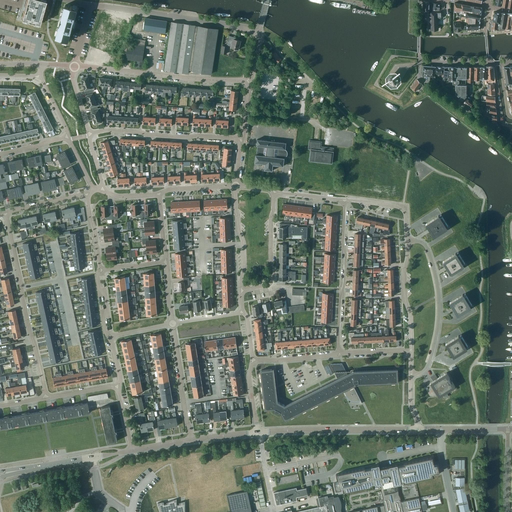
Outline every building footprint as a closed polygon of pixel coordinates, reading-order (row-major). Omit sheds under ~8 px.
[(26,0),(22,18),(21,18),(21,19),(22,19),(38,24),(39,24),(39,23),(45,1),(46,0),(45,0),(43,0),(26,0)] [(428,11),(437,10),(437,9),(435,9),(433,9),(434,3),(433,3),(433,2),(429,1),(423,1),(423,10),(428,10),(428,11)] [(460,12),(463,12),(464,12),(464,11),(480,14),(481,7),(468,5),(461,4),(454,3),(454,11),(456,11),(460,12)] [(56,37),(69,41),(78,8),(65,5),(56,37)] [(351,7),(350,13),(377,17),(377,11),(351,7)] [(440,11),(437,11),(429,11),(430,29),(438,29),(438,19),(441,19),(440,11)] [(472,19),(471,22),(479,21),(479,20),(480,20),(480,14),(464,11),(464,12),(463,12),(463,13),(465,13),(465,17),(466,18),(472,19)] [(497,26),(499,26),(501,12),(494,12),(493,21),(497,22),(497,26)] [(119,55),(130,22),(100,13),(90,46),(119,55)] [(466,18),(465,17),(466,18),(466,22),(467,22),(467,25),(462,26),(462,25),(460,23),(453,23),(454,30),(456,30),(456,31),(460,31),(460,30),(467,30),(479,29),(480,21),(479,21),(471,22),(472,19),(466,18)] [(169,33),(170,33),(171,22),(171,23),(166,22),(167,21),(145,18),(143,30),(165,33),(169,33)] [(497,29),(497,26),(497,22),(493,21),(490,20),(489,30),(491,30),(497,29)] [(188,70),(195,27),(195,26),(171,22),(170,33),(169,33),(164,70),(188,73),(189,70),(188,70)] [(188,70),(189,70),(191,70),(191,71),(211,74),(218,29),(198,26),(198,27),(195,27),(188,70)] [(235,39),(235,38),(229,36),(226,45),(231,46),(231,47),(238,49),(240,41),(235,39)] [(135,67),(143,68),(144,61),(142,61),(144,40),(131,38),(130,44),(125,43),(122,60),(127,61),(127,59),(136,60),(135,67)] [(275,52),(271,55),(277,62),(281,59),(275,52)] [(434,74),(443,75),(444,67),(435,67),(434,74)] [(457,78),(467,78),(467,67),(455,67),(455,86),(455,94),(463,101),(466,96),(466,85),(456,84),(456,83),(458,83),(458,80),(458,79),(456,79),(457,78)] [(506,84),(509,84),(509,87),(511,87),(511,83),(510,75),(509,67),(504,67),(503,67),(505,78),(506,83),(506,84)] [(388,78),(388,79),(388,82),(389,82),(391,84),(391,85),(392,85),(395,84),(395,85),(396,84),(398,82),(398,81),(398,78),(397,77),(395,75),(394,75),(391,75),(390,75),(390,76),(388,78)] [(88,76),(81,78),(83,84),(89,82),(90,83),(92,83),(92,82),(95,82),(94,79),(89,81),(88,76)] [(410,88),(415,91),(421,83),(420,81),(419,81),(417,79),(415,82),(413,84),(412,86),(410,88)] [(118,87),(121,87),(122,87),(123,81),(117,81),(116,86),(115,86),(115,89),(117,89),(118,87)] [(127,88),(128,88),(129,82),(123,81),(122,87),(121,87),(121,90),(123,90),(124,87),(127,88)] [(89,82),(83,84),(84,91),(85,90),(86,93),(92,91),(92,89),(94,89),(93,86),(91,87),(90,83),(89,82)] [(134,89),(133,89),(133,91),(135,91),(136,89),(140,89),(141,84),(135,83),(134,89)] [(152,85),(146,84),(146,90),(145,90),(144,97),(146,97),(147,90),(151,90),(152,90),(152,85)] [(168,101),(171,101),(171,92),(176,93),(177,87),(170,86),(170,92),(169,92),(168,101)] [(195,88),(195,94),(193,94),(193,97),(196,97),(196,94),(199,94),(201,94),(201,89),(195,88)] [(207,95),(205,95),(205,98),(208,98),(208,95),(213,95),(213,90),(207,89),(207,95)] [(87,95),(86,95),(88,101),(95,99),(93,95),(96,94),(95,91),(93,92),(92,91),(86,93),(87,95)] [(31,100),(37,98),(34,92),(29,95),(30,98),(29,99),(30,101),(31,100)] [(463,103),(469,108),(472,105),(473,103),(474,104),(475,103),(472,100),(468,97),(463,103)] [(26,109),(29,108),(40,103),(37,98),(31,100),(33,104),(25,107),(26,109)] [(95,99),(88,101),(90,107),(91,107),(91,108),(91,110),(97,108),(97,106),(99,105),(99,103),(96,104),(95,99)] [(33,116),(34,118),(45,113),(42,108),(36,111),(38,114),(33,116)] [(92,112),(91,112),(93,118),(100,116),(100,115),(98,111),(101,111),(100,108),(98,109),(97,108),(91,110),(92,111),(92,112)] [(100,116),(93,118),(95,124),(102,122),(100,117),(104,116),(104,113),(100,115),(100,116)] [(487,114),(484,113),(483,117),(488,118),(488,120),(492,120),(491,124),(497,124),(497,125),(496,115),(487,114)] [(38,127),(39,129),(50,124),(47,118),(41,121),(43,124),(38,127)] [(31,124),(29,124),(32,136),(38,135),(36,129),(33,129),(31,124)] [(52,129),(50,124),(39,129),(41,134),(44,132),(43,129),(45,128),(47,132),(52,129)] [(20,126),(18,127),(21,138),(26,137),(25,131),(21,132),(21,130),(20,126)] [(8,133),(8,135),(9,141),(15,140),(14,134),(10,134),(9,128),(7,129),(8,133)] [(287,154),(287,153),(287,152),(287,151),(286,150),(285,149),(286,142),(257,139),(256,145),(257,146),(256,154),(255,154),(254,163),(264,164),(264,170),(272,171),(273,165),(283,166),(284,158),(285,157),(287,155),(287,154)] [(309,161),(332,163),(333,148),(321,146),(321,142),(309,140),(308,149),(310,149),(309,161)] [(224,149),(223,154),(231,154),(232,149),(224,148),(224,146),(221,146),(221,149),(224,149)] [(55,162),(56,163),(66,158),(64,152),(56,155),(58,159),(55,161),(55,162)] [(39,155),(33,157),(36,169),(38,169),(37,165),(41,164),(39,155)] [(36,169),(33,157),(27,158),(29,167),(33,166),(34,170),(36,169)] [(66,158),(56,163),(56,165),(57,165),(60,163),(62,167),(69,164),(66,158)] [(14,161),(18,176),(20,176),(19,169),(23,168),(21,159),(14,161)] [(230,160),(223,159),(222,161),(219,160),(219,162),(222,163),(222,165),(222,167),(227,168),(228,166),(230,166),(230,160)] [(18,176),(14,161),(8,162),(10,171),(13,170),(14,174),(10,175),(11,180),(18,178),(18,176)] [(62,176),(63,178),(74,173),(71,167),(64,171),(66,175),(62,176)] [(74,173),(63,178),(64,180),(68,179),(70,182),(77,179),(74,173)] [(48,176),(46,177),(49,189),(55,188),(55,185),(54,180),(54,179),(49,180),(48,176)] [(43,191),(49,189),(46,177),(44,177),(45,181),(41,182),(43,191)] [(26,194),(33,193),(30,180),(29,180),(27,181),(28,185),(24,186),(26,194)] [(32,180),(30,180),(33,193),(39,191),(37,183),(33,184),(32,180)] [(7,190),(8,198),(15,196),(12,184),(10,185),(11,189),(7,190)] [(14,184),(12,184),(15,196),(21,195),(19,187),(15,188),(14,184)] [(145,211),(142,211),(142,218),(148,217),(148,214),(152,213),(151,210),(152,210),(152,208),(151,208),(151,204),(144,204),(145,211)] [(131,209),(132,211),(132,217),(136,216),(136,218),(142,218),(142,211),(139,211),(138,205),(132,205),(132,209),(131,209)] [(111,213),(108,213),(108,206),(101,207),(101,211),(101,213),(102,213),(102,216),(106,216),(106,220),(112,219),(111,213)] [(114,213),(111,213),(112,219),(117,219),(117,215),(121,215),(121,212),(121,210),(121,206),(114,206),(114,213)] [(73,207),(67,209),(69,217),(75,215),(73,207)] [(63,218),(69,217),(67,209),(61,210),(63,218)] [(56,220),(54,211),(48,213),(50,221),(56,220)] [(44,223),(50,221),(48,213),(42,214),(44,223)] [(31,226),(32,228),(32,229),(35,228),(34,225),(37,224),(36,216),(29,217),(31,226)] [(427,227),(431,234),(432,234),(434,237),(446,229),(438,216),(425,224),(427,227)] [(23,218),(25,227),(29,226),(30,229),(32,228),(31,226),(29,217),(23,218)] [(362,224),(364,218),(357,217),(356,222),(355,227),(361,228),(362,224)] [(19,228),(25,227),(23,218),(17,220),(19,228)] [(154,221),(147,222),(147,219),(137,220),(137,223),(141,223),(141,225),(144,225),(145,229),(154,228),(154,221)] [(280,225),(280,227),(279,238),(286,238),(286,237),(292,237),(292,235),(299,235),(301,235),(301,240),(304,240),(307,240),(307,227),(297,227),(297,225),(294,225),(291,224),(289,224),(281,224),(280,223),(279,224),(280,225)] [(110,228),(103,229),(104,235),(114,234),(113,230),(117,230),(116,224),(110,225),(110,228)] [(155,234),(154,228),(145,229),(145,232),(141,233),(142,238),(148,238),(148,235),(155,234)] [(114,238),(114,234),(104,235),(105,242),(112,241),(112,244),(119,243),(118,241),(118,237),(114,238)] [(146,244),(146,248),(156,247),(155,240),(149,241),(148,238),(142,238),(142,244),(146,244)] [(32,241),(22,243),(24,249),(36,247),(36,244),(32,244),(32,241)] [(106,248),(107,254),(116,253),(116,249),(119,249),(119,243),(112,244),(113,247),(106,248)] [(36,247),(24,249),(25,255),(34,253),(34,250),(37,249),(36,247)] [(107,254),(107,261),(121,259),(120,256),(119,256),(119,252),(116,253),(107,254)] [(444,264),(448,272),(449,271),(451,274),(463,266),(455,253),(442,261),(444,264)] [(39,258),(26,261),(27,267),(37,265),(36,262),(40,261),(39,258)] [(42,270),(29,273),(30,279),(39,277),(39,274),(42,273),(42,270)] [(292,273),(279,273),(279,280),(285,280),(285,281),(289,282),(289,277),(292,277),(292,280),(295,280),(295,274),(292,274),(292,273)] [(2,286),(9,285),(8,278),(0,279),(1,283),(0,282),(0,286),(0,287),(2,286)] [(178,282),(179,290),(185,290),(184,285),(189,284),(189,283),(191,282),(191,280),(188,281),(188,278),(183,278),(183,282),(178,282)] [(3,290),(3,293),(11,291),(9,285),(2,286),(3,290)] [(44,290),(35,292),(37,298),(49,295),(49,293),(45,293),(44,290)] [(1,301),(5,300),(12,298),(11,291),(3,293),(4,296),(0,297),(1,301)] [(457,315),(470,308),(462,294),(449,302),(451,305),(455,313),(456,312),(457,315)] [(49,295),(37,298),(38,304),(47,302),(46,299),(50,298),(49,295)] [(14,305),(12,298),(5,300),(6,307),(14,305)] [(282,314),(287,313),(286,300),(282,301),(282,300),(274,302),(275,309),(281,307),(282,314)] [(188,305),(190,305),(190,302),(184,303),(185,306),(179,306),(180,313),(181,313),(181,314),(184,313),(189,312),(188,305)] [(273,315),(273,309),(270,310),(269,303),(263,304),(264,312),(266,311),(267,316),(273,315)] [(261,316),(262,316),(262,310),(258,310),(258,306),(252,307),(253,315),(259,314),(259,316),(261,316)] [(52,307),(39,310),(40,316),(50,314),(49,311),(53,310),(52,307)] [(16,317),(15,309),(7,311),(9,318),(16,317)] [(18,323),(16,317),(9,318),(10,325),(18,323)] [(54,319),(42,322),(43,328),(52,326),(52,323),(55,322),(54,319)] [(12,331),(12,332),(19,330),(18,323),(10,325),(11,329),(6,330),(7,332),(12,331)] [(21,337),(19,330),(12,332),(13,338),(21,337)] [(88,335),(85,336),(85,339),(98,336),(97,330),(87,332),(88,335)] [(57,331),(44,333),(46,339),(55,337),(54,334),(58,333),(57,331)] [(357,343),(357,337),(357,334),(354,334),(354,333),(348,333),(349,338),(351,337),(351,343),(357,343)] [(447,347),(451,354),(453,357),(466,349),(458,336),(445,343),(447,346),(447,347)] [(223,339),(224,349),(228,348),(229,351),(231,351),(229,338),(223,339)] [(122,347),(132,345),(131,339),(127,340),(121,341),(122,347)] [(216,340),(210,340),(212,351),(216,350),(216,353),(218,353),(216,340)] [(60,342),(47,345),(48,351),(57,349),(57,346),(60,345),(60,342)] [(91,347),(87,348),(88,350),(100,348),(99,342),(90,344),(91,347)] [(257,344),(258,350),(264,349),(264,351),(269,351),(269,349),(271,349),(270,346),(272,346),(271,342),(263,343),(257,344)] [(124,353),(134,351),(132,345),(122,347),(123,349),(124,353)] [(11,356),(13,356),(20,354),(19,347),(12,349),(12,352),(10,353),(11,356)] [(100,348),(88,350),(88,353),(92,353),(93,356),(102,354),(100,348)] [(134,351),(124,353),(125,359),(135,357),(134,351)] [(10,363),(14,362),(22,361),(20,354),(13,356),(14,359),(9,360),(10,363)] [(62,354),(49,357),(51,363),(60,361),(59,358),(63,357),(62,354)] [(226,362),(226,364),(239,362),(238,356),(228,357),(228,362),(226,362)] [(125,359),(126,365),(136,363),(135,357),(125,359)] [(15,363),(10,364),(11,367),(15,366),(16,369),(23,368),(22,361),(14,362),(15,363)] [(136,363),(126,365),(128,371),(137,369),(136,363)] [(278,401),(275,376),(274,369),(262,370),(260,370),(265,410),(275,409),(275,411),(275,412),(276,413),(277,413),(278,413),(280,412),(285,421),(344,391),(346,395),(348,398),(350,400),(352,401),(355,401),(357,401),(360,400),(361,403),(362,403),(353,386),(356,385),(358,385),(398,383),(398,369),(346,371),(342,363),(330,364),(334,372),(333,372),(334,372),(338,379),(285,405),(278,401)] [(102,365),(99,366),(99,369),(101,379),(107,378),(106,368),(102,369),(102,365)] [(96,366),(93,367),(95,380),(101,379),(99,369),(96,370),(96,366)] [(84,369),(81,369),(83,382),(89,381),(88,371),(85,372),(84,369)] [(129,376),(129,377),(139,374),(137,369),(128,371),(129,376)] [(227,375),(228,377),(241,375),(240,369),(230,370),(230,374),(227,375)] [(72,371),(69,371),(72,384),(78,383),(76,374),(73,374),(72,371)] [(24,372),(16,374),(18,386),(20,393),(26,392),(25,385),(22,385),(21,378),(25,377),(24,372)] [(430,382),(439,396),(441,395),(442,396),(449,396),(447,391),(455,386),(452,381),(451,382),(449,378),(450,378),(446,372),(437,378),(435,374),(430,377),(433,381),(430,382)] [(60,373),(58,373),(60,386),(66,385),(64,376),(61,376),(60,373)] [(139,376),(139,374),(129,377),(130,382),(140,380),(139,376)] [(141,386),(140,380),(130,382),(131,388),(138,387),(141,386)] [(232,387),(229,387),(229,389),(242,387),(242,381),(231,383),(232,387)] [(15,382),(11,383),(12,387),(13,394),(20,393),(18,386),(15,386),(15,382)] [(138,387),(131,388),(133,394),(143,392),(141,386),(138,387)] [(13,394),(12,387),(5,388),(6,396),(13,394)] [(147,397),(152,396),(151,393),(140,395),(141,397),(134,399),(137,411),(144,409),(142,402),(148,401),(147,397)] [(224,404),(224,406),(223,406),(223,411),(219,411),(220,420),(227,419),(225,406),(227,406),(227,401),(226,399),(218,400),(219,404),(224,404)] [(232,400),(227,401),(227,406),(230,406),(231,418),(237,418),(236,410),(233,410),(232,400)] [(210,408),(213,408),(214,420),(220,420),(219,411),(216,412),(215,402),(210,402),(210,408)] [(87,403),(78,404),(80,414),(88,413),(87,403)] [(71,416),(80,414),(78,404),(69,406),(71,416)] [(203,422),(202,413),(201,404),(195,404),(195,407),(196,407),(196,410),(195,410),(197,422),(203,422)] [(69,406),(60,408),(62,417),(71,416),(69,406)] [(100,408),(101,417),(112,414),(112,413),(111,414),(109,406),(100,408)] [(60,408),(51,409),(53,419),(62,417),(60,408)] [(177,425),(174,408),(168,409),(169,411),(169,412),(172,411),(173,418),(170,418),(171,426),(177,425)] [(51,409),(42,411),(44,420),(53,419),(51,409)] [(35,422),(44,420),(42,411),(34,412),(35,422)] [(154,415),(153,411),(150,412),(151,417),(149,417),(150,422),(146,422),(147,430),(154,429),(152,422),(155,422),(154,415)] [(34,412),(25,414),(26,424),(35,422),(34,412)] [(18,425),(26,424),(25,414),(16,415),(18,425)] [(101,417),(103,425),(113,423),(112,415),(113,415),(112,414),(101,417)] [(9,427),(18,425),(16,415),(7,417),(9,427)] [(159,428),(165,427),(163,419),(160,420),(159,416),(157,416),(159,428)] [(9,427),(7,417),(0,418),(0,427),(0,428),(9,427)] [(141,431),(147,430),(146,422),(143,423),(142,417),(138,418),(139,424),(140,424),(141,431)] [(103,425),(105,434),(116,432),(116,431),(115,431),(113,423),(103,425)] [(116,432),(105,434),(107,443),(117,441),(115,433),(117,432),(116,432)] [(426,504),(423,505),(420,505),(419,498),(401,501),(400,498),(399,495),(398,488),(396,485),(401,484),(401,482),(404,481),(404,483),(433,477),(432,473),(439,472),(438,464),(434,465),(434,463),(432,457),(403,463),(404,465),(397,466),(397,464),(389,466),(386,467),(382,467),(380,468),(379,465),(371,466),(371,468),(365,469),(365,468),(336,474),(337,482),(334,483),(336,490),(341,489),(343,489),(343,492),(372,486),(372,484),(375,484),(375,485),(380,484),(381,491),(383,498),(382,502),(383,505),(349,511),(340,511),(340,509),(341,506),(340,503),(340,501),(338,497),(338,496),(334,497),(334,496),(327,498),(327,499),(319,501),(320,506),(313,508),(314,511),(422,511),(421,509),(426,508),(427,508),(426,504)] [(276,478),(277,485),(299,481),(298,474),(276,478)] [(455,490),(459,511),(460,511),(469,510),(464,488),(464,477),(455,477),(455,486),(454,487),(454,488),(455,489),(455,490)] [(266,507),(262,488),(260,481),(255,483),(261,508),(266,507)] [(276,504),(297,500),(297,498),(308,496),(306,487),(297,489),(296,487),(274,491),(276,504)] [(251,511),(247,491),(236,493),(227,495),(230,511),(185,511),(185,501),(179,502),(179,504),(177,504),(176,499),(166,502),(166,504),(164,504),(163,501),(157,503),(160,511),(251,511)]
